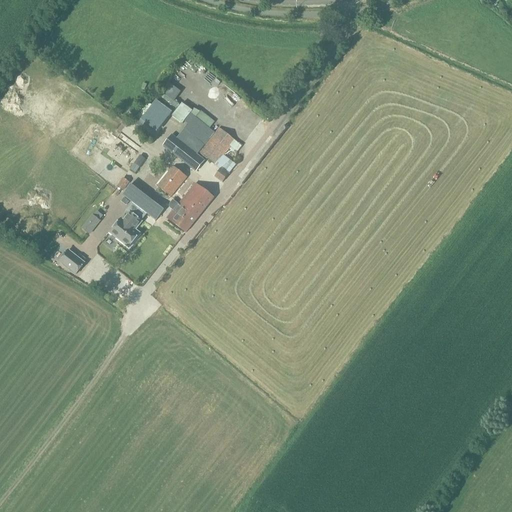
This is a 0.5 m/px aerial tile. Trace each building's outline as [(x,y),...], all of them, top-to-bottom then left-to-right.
[(182,104),(173,116),(182,123),(191,112),(182,104)] [(246,108),(243,113),(254,118),(257,113),(246,108)] [(218,129),(199,152),(215,165),(234,141),(218,129)] [(205,161),(197,155),(172,135),(163,146),(196,172),(205,161)] [(170,197),(186,177),(173,167),(157,187),(170,197)] [(213,170),(210,179),(221,182),(223,174),(213,170)] [(123,178),(117,187),(124,191),(129,183),(123,178)] [(195,184),(178,205),(173,200),(169,206),(173,211),(166,219),(185,234),(214,199),(195,184)] [(133,186),(132,185),(123,196),(132,202),(133,200),(153,216),(152,218),(158,222),(163,216),(158,211),(161,208),(133,186)] [(119,207),(126,200),(122,197),(116,204),(119,207)] [(92,216),(82,229),(89,235),(100,222),(92,216)] [(127,220),(120,231),(138,245),(146,234),(141,230),(145,226),(136,218),(132,223),(127,220)] [(68,251),(59,262),(76,275),(85,264),(68,251)]
